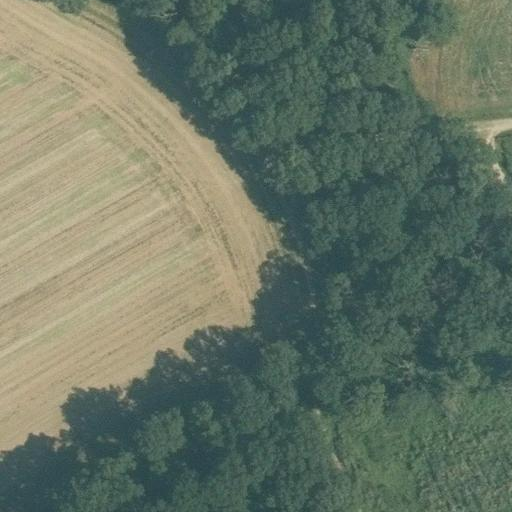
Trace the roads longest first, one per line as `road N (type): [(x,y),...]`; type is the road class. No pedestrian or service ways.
road 1 (track): [(266,158),(333,273),(318,415),(356,511)]
road 2 (track): [(102,0),(266,158)]
road 3 (track): [(266,158),(483,122)]
